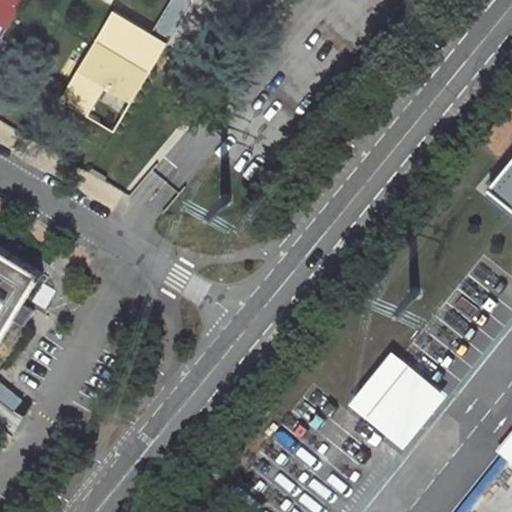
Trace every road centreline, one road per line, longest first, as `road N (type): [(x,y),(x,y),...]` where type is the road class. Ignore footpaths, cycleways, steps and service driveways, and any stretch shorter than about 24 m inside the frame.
road 1 (residential): [(249,324),(511,5)]
road 2 (residential): [(249,324),(0,170)]
road 3 (residential): [(94,511),(249,324)]
